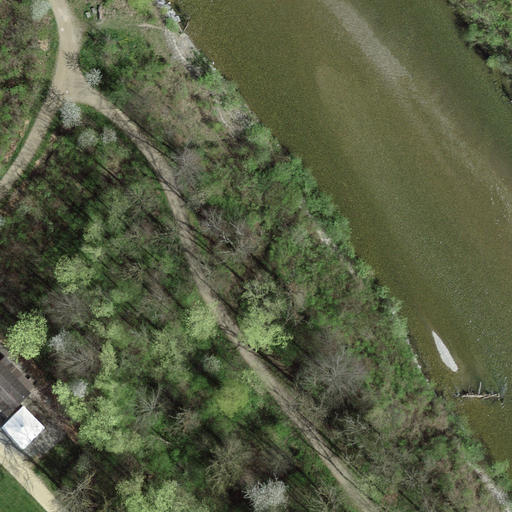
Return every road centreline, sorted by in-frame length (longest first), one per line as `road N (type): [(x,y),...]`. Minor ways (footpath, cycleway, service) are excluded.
road 1 (track): [(62,82),(118,115),(178,201),(209,296),(374,511)]
road 2 (track): [(62,82),(0,191)]
